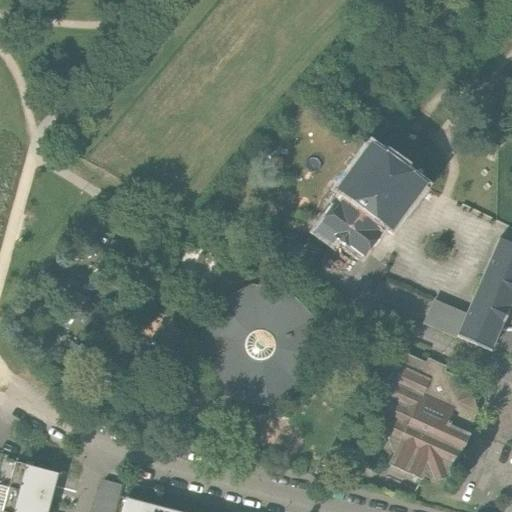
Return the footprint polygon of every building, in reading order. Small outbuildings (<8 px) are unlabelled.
[(487,120),(477,133),(497,147),(508,136),(487,120)] [(337,190),(346,197),(381,222),(389,228),(420,186),(368,147),(337,190)] [(373,232),(381,222),(346,197),(338,207),(335,204),(315,231),(342,251),(347,245),(362,256),(377,235),(373,232)] [(434,301),(424,324),(488,352),(500,323),(501,324),(504,317),(507,311),(506,311),(511,296),(511,245),(498,239),(464,316),(442,307),(443,306),(434,301)] [(203,355),(217,384),(221,382),(225,386),(222,391),(241,401),(244,396),(249,398),(250,402),(282,398),(281,393),(286,391),(290,395),(306,380),(302,376),(304,373),(305,371),(309,372),(315,340),(309,339),(309,335),(308,332),(307,329),(306,326),(305,324),(304,322),(302,319),(301,317),(299,315),(298,313),(296,311),(294,309),(292,307),(289,305),(287,303),(284,301),(281,299),(277,298),(273,296),(269,295),(266,295),(263,294),(262,288),(241,291),(241,297),(239,298),(236,299),(233,295),(209,318),(213,321),(211,324),(210,326),(204,325),(200,346),(207,347),(207,350),(207,353),(203,355)] [(449,466),(452,468),(467,435),(465,434),(476,411),(462,404),(458,396),(465,382),(443,372),(445,368),(426,359),(424,364),(404,355),(399,367),(393,365),(378,398),(384,400),(377,415),(382,418),(375,433),(394,442),(396,446),(387,465),(420,480),(422,477),(428,480),(429,483),(447,476),(446,473),(449,466)] [(14,460),(8,485),(48,495),(55,470),(14,460)] [(92,511),(113,511),(121,483),(101,478),(92,511)] [(8,511),(44,511),(48,495),(8,485),(1,510),(8,511)] [(122,511),(148,511),(150,505),(126,499),(122,511)]
